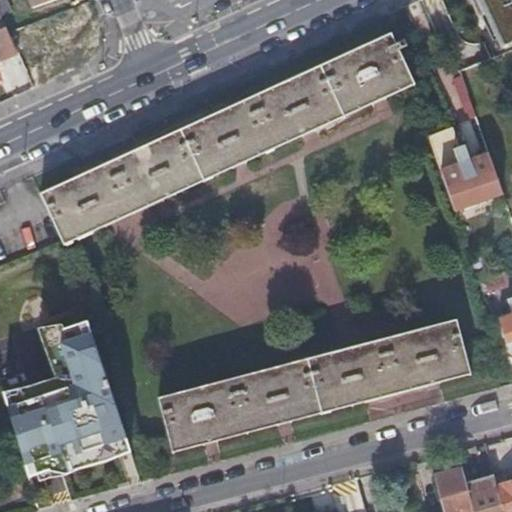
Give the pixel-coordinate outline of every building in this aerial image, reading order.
[(0,0),(0,13),(0,14),(11,9),(6,0),(0,0)] [(511,0),(480,0),(502,46),(511,41),(511,0)] [(85,22),(56,34),(58,39),(87,28),(85,22)] [(58,39),(63,51),(69,67),(96,57),(105,35),(100,22),(87,28),(58,39)] [(6,26),(0,28),(0,61),(18,54),(14,46),(6,26)] [(404,41),(397,44),(391,31),(40,192),(64,244),(415,83),(398,48),(406,45),(404,41)] [(39,35),(14,46),(18,54),(24,67),(63,51),(58,39),(56,34),(56,33),(41,39),(39,35)] [(460,146),(453,125),(428,134),(441,171),(469,161),(464,145),(460,146)] [(501,190),(488,154),(469,161),(441,171),(454,207),(501,190)] [(511,267),(503,271),(507,282),(511,280),(511,267)] [(511,346),(511,294),(506,297),(511,312),(497,317),(508,348),(511,346)] [(172,453),(470,374),(455,319),(157,398),(172,453)] [(87,321),(49,333),(63,383),(5,402),(27,476),(127,443),(87,321)] [(460,467),(431,474),(441,511),(471,511),(464,481),(460,467)] [(492,474),(464,481),(471,511),(501,511),(494,485),(492,474)] [(511,511),(511,480),(494,485),(501,511),(511,511)]
